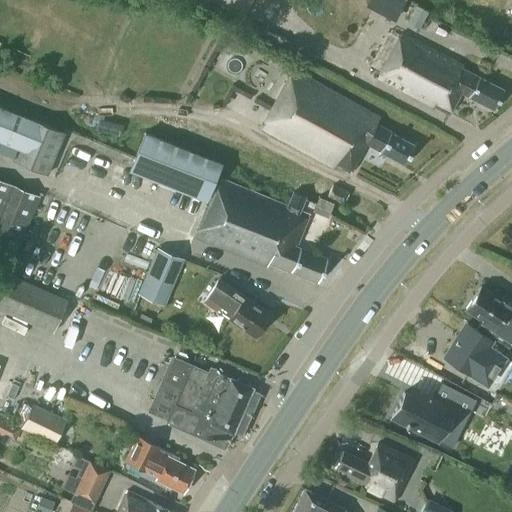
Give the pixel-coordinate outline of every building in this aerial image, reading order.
[(417,28),(426,12),(415,6),(406,22),(417,28)] [(401,34),(377,78),(433,108),(434,108),(450,116),(459,94),(494,109),(503,89),(460,70),(461,67),(401,34)] [(379,117),(293,69),(261,126),(334,166),(335,164),(350,172),(366,143),(404,163),(414,144),(391,132),(391,131),(376,123),(379,117)] [(0,151),(13,156),(12,158),(47,173),(65,130),(30,116),(0,104),(0,151)] [(221,161),(144,131),(128,170),(206,201),(221,161)] [(0,258),(11,263),(40,195),(0,177),(0,258)] [(219,178),(195,236),(268,266),(269,262),(318,282),(327,258),(296,246),(309,214),(299,210),(305,196),(293,191),(287,205),(219,178)] [(348,192),(332,185),(327,195),(343,202),(348,192)] [(139,292),(164,303),(183,258),(158,247),(139,292)] [(0,269),(0,304),(54,328),(63,307),(84,316),(88,306),(67,297),(67,298),(0,269)] [(228,316),(227,317),(241,327),(242,326),(255,335),(270,314),(260,306),(244,294),(243,295),(218,278),(203,299),(228,316)] [(466,308),(481,318),(480,320),(481,320),(478,325),(508,346),(511,339),(511,299),(504,294),(500,299),(480,286),(466,308)] [(466,322),(444,356),(469,372),(469,371),(486,382),(503,357),(486,346),(491,339),(466,322)] [(25,352),(17,374),(54,387),(62,365),(25,352)] [(0,391),(5,394),(17,371),(3,364),(0,369),(0,391)] [(251,389),(252,387),(230,377),(230,378),(218,372),(218,370),(210,367),(208,372),(191,364),(166,422),(224,447),(232,433),(233,431),(241,435),(259,393),(251,389)] [(404,425),(407,426),(408,425),(437,440),(451,412),(466,419),(476,399),(441,382),(433,398),(424,394),(421,400),(404,392),(391,416),(405,423),(404,425)] [(54,443),(64,423),(31,407),(21,427),(54,443)] [(179,461),(178,457),(179,456),(136,437),(125,461),(157,476),(155,479),(182,491),(193,468),(179,461)] [(393,501),(414,460),(378,442),(368,462),(342,449),(334,466),(348,473),(347,475),(365,484),(364,486),(393,501)] [(94,503),(100,490),(79,480),(73,493),(94,503)] [(291,511),(341,511),(344,508),(304,488),(291,511)] [(165,511),(167,509),(126,490),(116,511),(97,511),(95,511),(165,511)] [(35,509),(41,511),(47,511),(53,501),(41,496),(35,509)] [(453,511),(454,511),(427,497),(419,511),(453,511)]
